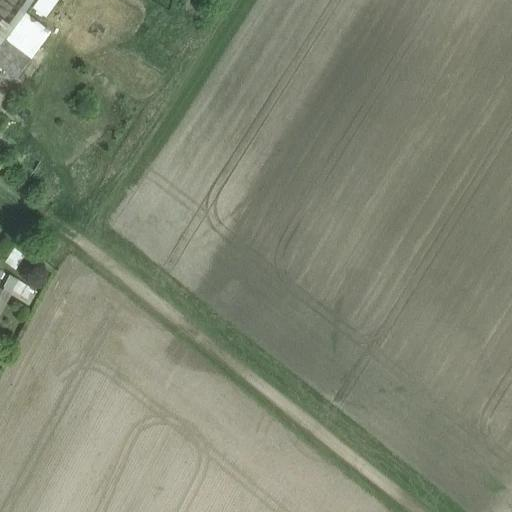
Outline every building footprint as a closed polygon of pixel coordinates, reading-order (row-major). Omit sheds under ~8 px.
[(36,0),(33,5),(47,16),(58,0),(36,0)] [(28,10),(7,37),(32,56),(52,30),(28,10)] [(0,67),(1,68),(16,79),(31,58),(17,47),(6,39),(1,46),(0,45),(0,67)] [(16,268),(25,255),(14,247),(5,261),(16,268)] [(0,279),(5,272),(0,268),(0,313),(11,294),(29,304),(37,290),(19,280),(10,275),(4,285),(2,289),(0,287),(0,279)]
